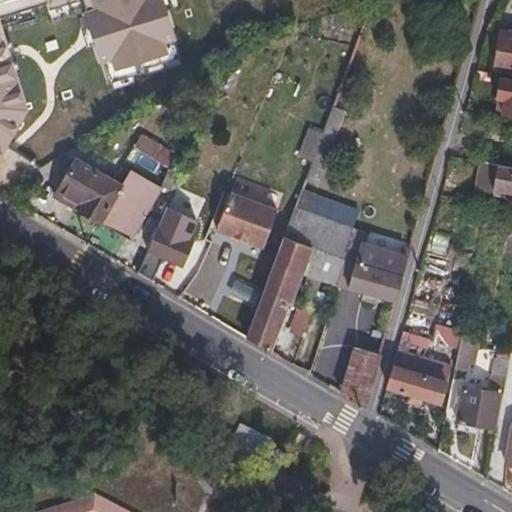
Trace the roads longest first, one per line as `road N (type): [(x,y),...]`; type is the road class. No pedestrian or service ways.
road 1 (residential): [(368,431),(492,0)]
road 2 (residential): [(368,431),(0,214)]
road 3 (residential): [(505,511),(368,431)]
